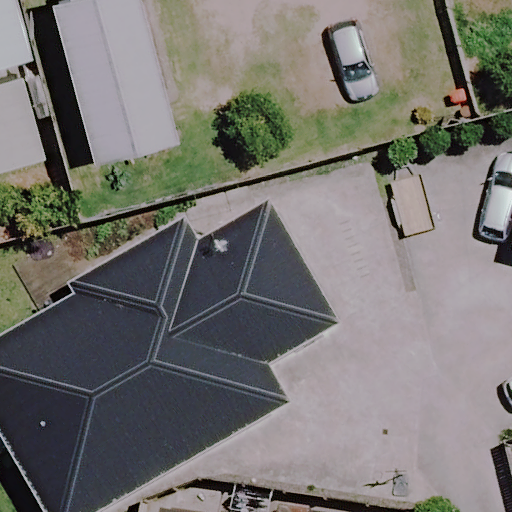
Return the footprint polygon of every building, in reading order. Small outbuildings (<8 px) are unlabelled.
[(0,0),(0,54),(41,43),(29,0),(0,0)] [(62,0),(102,149),(185,124),(153,0),(62,0)] [(0,67),(0,154),(53,141),(32,58),(0,67)] [(90,286),(0,337),(0,394),(67,511),(95,511),(305,392),(285,357),(357,316),(285,191),(214,232),(200,207),(83,273),(90,286)] [(323,511),(292,511),(177,496),(175,511),(417,511),(380,507),(325,500),(323,511)]
